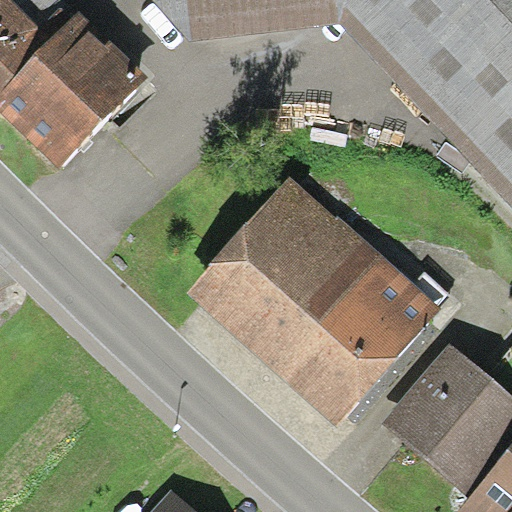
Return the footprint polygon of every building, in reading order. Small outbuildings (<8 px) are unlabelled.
[(1,99),(53,45),(6,0),(0,0),(0,116),(9,107),(1,99)] [(511,0),(146,0),(190,47),(339,28),(511,212),(511,0)] [(148,83),(80,18),(53,45),(1,99),(9,107),(0,116),(0,117),(60,174),(148,83)] [(293,182),(188,300),(337,432),(442,314),(293,182)] [(472,502),(511,453),(511,399),(450,348),(383,428),(472,502)] [(511,511),(511,453),(472,502),(463,511),(511,511)] [(193,511),(172,493),(155,511),(193,511)]
